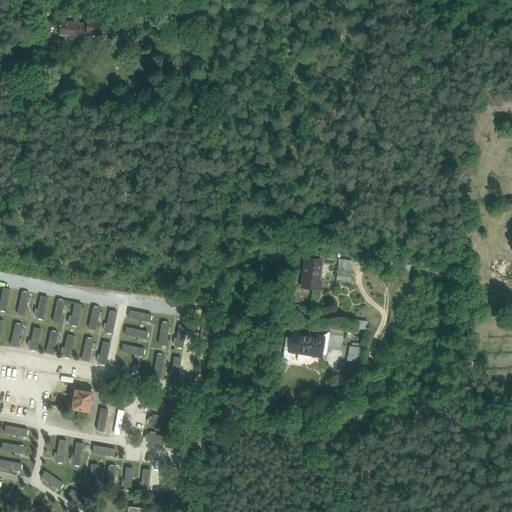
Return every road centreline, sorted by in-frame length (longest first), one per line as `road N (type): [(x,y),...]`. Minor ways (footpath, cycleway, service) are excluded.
road 1 (track): [(184,453),(220,228),(216,0)]
road 2 (track): [(193,408),(368,416)]
road 3 (unclassified): [(368,416),(511,399)]
